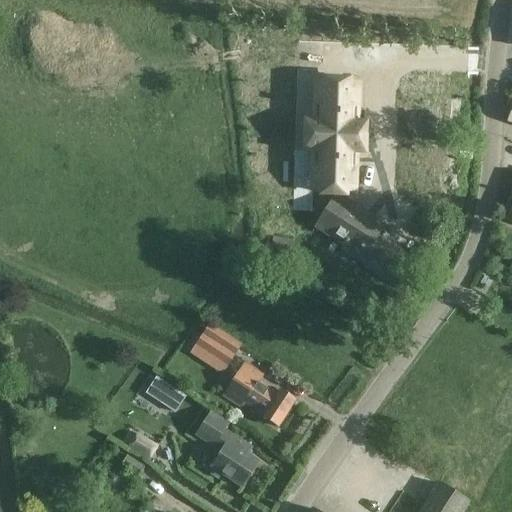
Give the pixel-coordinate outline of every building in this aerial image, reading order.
[(323,150),(324,189),(354,189),(354,146),(360,146),(361,114),(354,114),(356,79),(318,78),(318,115),(312,115),(312,124),(312,126),(311,145),(318,145),(318,150),(323,150)] [(383,227),(335,196),(315,226),(345,245),(343,248),(367,264),(365,267),(400,290),(418,263),(377,237),(383,227)] [(209,327),(195,346),(225,366),(238,346),(209,327)] [(260,378),(242,366),(221,397),(243,410),(245,407),(278,428),(295,402),(279,392),(276,395),(257,383),(260,378)] [(156,378),(145,395),(175,414),(186,398),(156,378)] [(250,449),(225,432),(230,425),(210,413),(195,437),(214,450),(214,449),(220,452),(210,467),(242,487),(257,463),(246,456),(250,449)] [(157,448),(154,446),(135,434),(126,448),(148,462),(157,448)] [(137,478),(144,468),(127,457),(120,467),(137,478)] [(420,511),(462,511),(468,503),(439,484),(420,511)]
